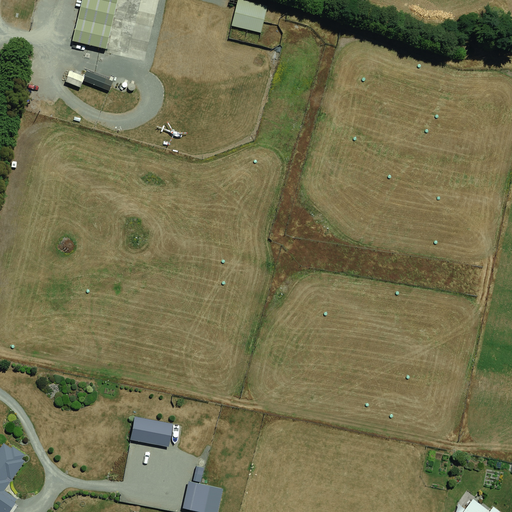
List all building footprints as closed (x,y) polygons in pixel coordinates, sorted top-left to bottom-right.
[(81,0),(72,41),(106,49),(117,0),(81,0)] [(269,0),(237,0),(232,25),(261,33),(269,0)] [(84,77),(70,71),(65,82),(81,88),(84,81),(110,91),(113,81),(87,71),(84,77)] [(183,426),(136,418),(133,441),(181,448),(183,426)] [(6,443),(0,449),(0,511),(16,511),(25,498),(13,490),(33,459),(6,443)] [(191,479),(185,508),(200,511),(220,511),(226,487),(191,479)] [(473,499),(463,511),(500,511),(493,506),(490,511),(473,499)]
